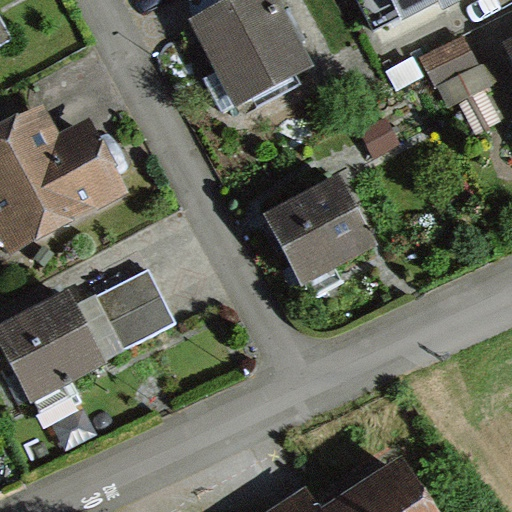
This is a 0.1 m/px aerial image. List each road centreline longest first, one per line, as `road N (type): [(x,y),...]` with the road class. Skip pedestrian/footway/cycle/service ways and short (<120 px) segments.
road 1 (residential): [(302,394),(92,0)]
road 2 (residential): [(302,394),(47,511)]
road 3 (residential): [(511,293),(302,394)]
